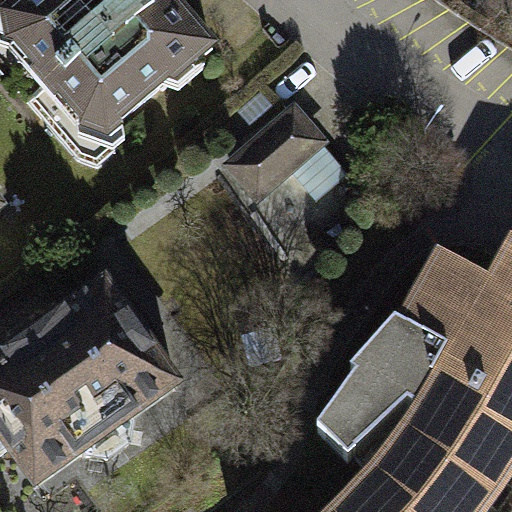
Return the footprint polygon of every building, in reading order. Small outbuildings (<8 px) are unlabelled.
[(36,0),(13,21),(0,17),(0,73),(77,160),(96,166),(113,152),(110,130),(177,71),(187,73),(212,51),(171,5),(176,0),(36,0)] [(324,146),(295,111),(227,166),(257,201),(324,146)] [(351,178),(323,202),(300,175),(259,209),(306,264),(374,205),(351,178)] [(511,255),(493,291),(443,260),(408,326),(411,328),(408,334),(395,327),(351,375),(356,379),(318,433),(349,463),(354,458),(374,479),(353,502),(344,511),(487,511),(504,488),(511,476),(511,255)] [(178,387),(105,283),(0,357),(0,454),(7,450),(35,488),(83,454),(107,460),(130,443),(130,421),(178,387)]
